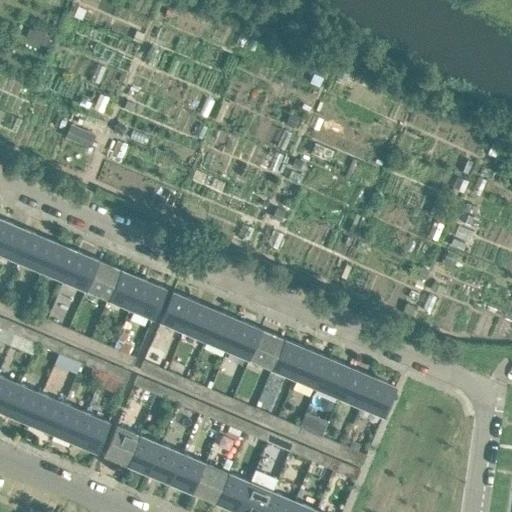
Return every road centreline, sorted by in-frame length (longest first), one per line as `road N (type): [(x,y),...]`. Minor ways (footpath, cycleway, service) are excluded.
road 1 (residential): [(472,511),(484,406),(462,377),(0,184)]
road 2 (residential): [(112,506),(0,460)]
